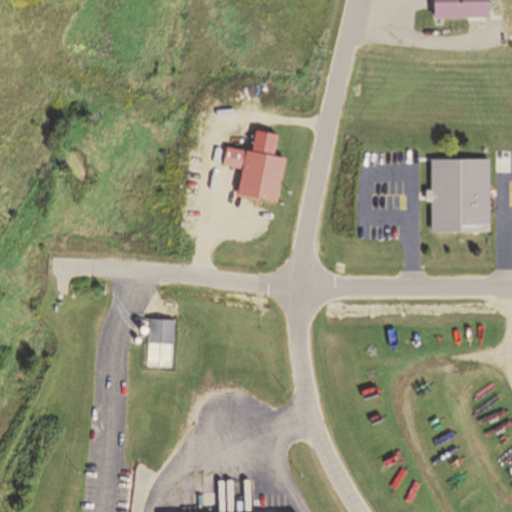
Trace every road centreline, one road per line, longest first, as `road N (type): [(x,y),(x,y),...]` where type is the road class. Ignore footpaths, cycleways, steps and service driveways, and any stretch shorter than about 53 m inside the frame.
road 1 (residential): [(361,511),(303,374),(297,311),(356,0)]
road 2 (residential): [(51,263),(299,284),(511,285)]
